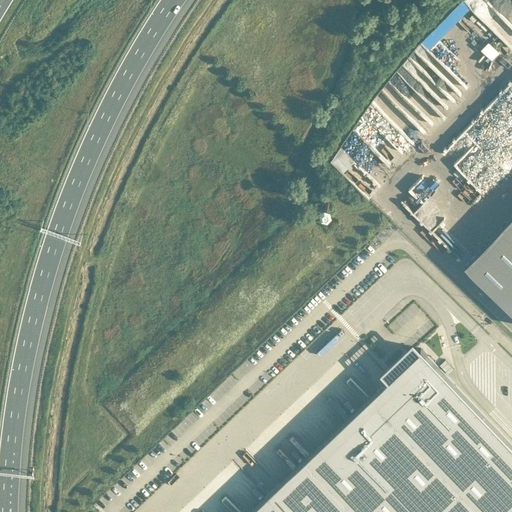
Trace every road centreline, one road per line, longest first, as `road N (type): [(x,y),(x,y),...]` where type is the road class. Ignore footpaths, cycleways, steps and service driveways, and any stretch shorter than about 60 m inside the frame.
road 1 (track): [(218,0),(136,130),(93,221),(47,413),(41,511)]
road 2 (motorway): [(7,511),(13,417),(49,258),(112,102),(173,0)]
road 3 (unknown): [(404,244),(371,260),(161,459)]
